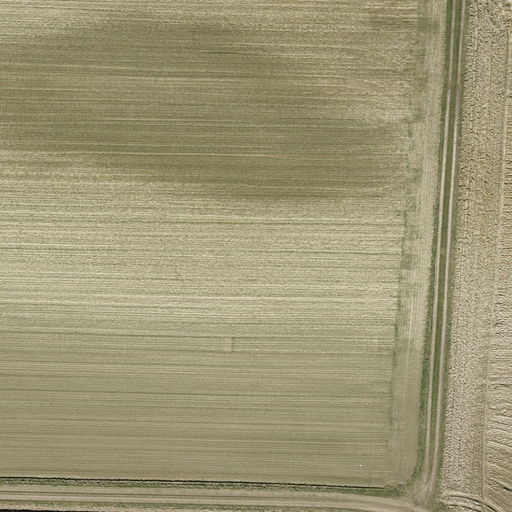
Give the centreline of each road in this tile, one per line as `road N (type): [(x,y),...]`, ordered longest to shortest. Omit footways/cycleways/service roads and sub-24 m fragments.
road 1 (track): [(462,0),(425,511)]
road 2 (track): [(0,488),(351,495),(424,511)]
